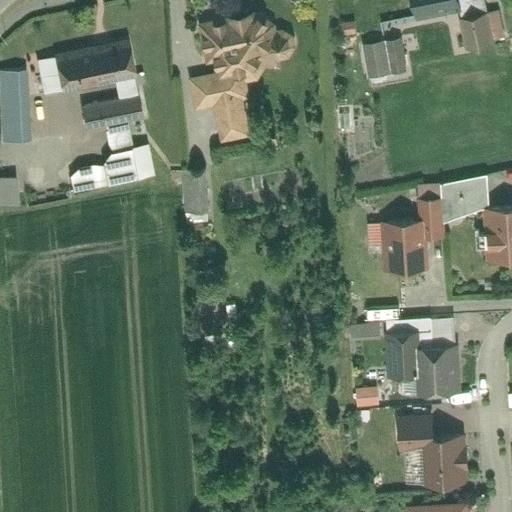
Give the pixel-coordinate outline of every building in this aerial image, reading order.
[(413,0),(416,16),(457,10),(455,0),(413,0)] [(482,12),(481,0),(458,0),(460,15),(482,12)] [(192,106),(213,103),(218,141),(249,136),(243,98),(247,98),(244,81),(257,79),(265,70),(281,69),(281,60),(285,58),(294,55),(296,44),(294,33),(282,26),(275,27),(275,21),(254,14),(254,11),(227,13),(227,19),(198,20),(202,65),(212,64),(213,71),(213,73),(187,77),(192,106)] [(465,49),(492,45),(487,12),(460,16),(465,49)] [(402,41),(363,46),(367,77),(406,72),(402,41)] [(126,42),(52,55),(58,87),(111,78),(132,74),(126,42)] [(0,141),(30,140),(26,68),(0,69),(0,141)] [(132,74),(112,78),(115,99),(136,95),(132,74)] [(137,96),(79,106),(83,127),(141,117),(137,96)] [(126,122),(102,125),(105,147),(129,144),(126,122)] [(151,179),(147,144),(100,148),(102,163),(71,166),(72,177),(72,187),(151,179)] [(208,210),(206,169),(183,170),(185,211),(208,210)] [(15,175),(0,175),(0,204),(16,204),(15,175)] [(442,236),(439,196),(419,197),(422,237),(442,236)] [(511,203),(485,205),(487,259),(511,257),(511,203)] [(420,217),(379,219),(382,270),(423,268),(420,217)] [(224,293),(202,293),(202,331),(223,331),(224,293)] [(415,329),(384,330),(385,375),(415,375),(415,329)] [(460,388),(458,343),(416,345),(418,390),(460,388)] [(377,386),(356,387),(356,406),(378,405),(377,386)] [(431,417),(396,418),(397,434),(432,433),(431,417)] [(465,482),(463,432),(423,434),(426,484),(465,482)] [(467,511),(467,501),(405,503),(405,511),(467,511)]
